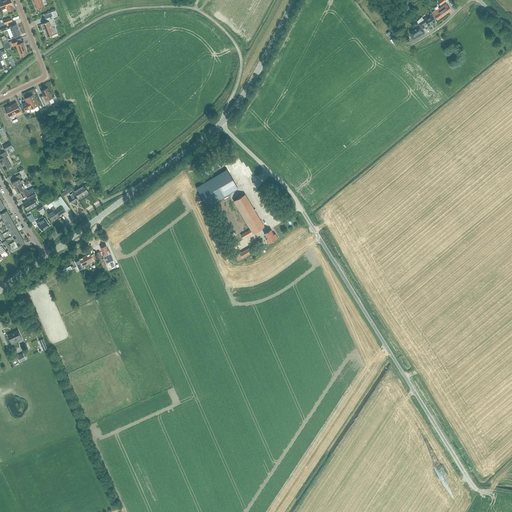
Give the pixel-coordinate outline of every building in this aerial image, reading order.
[(12,5),(13,5),(10,0),(3,0),(0,1),(0,3),(2,9),(6,8),(8,11),(14,9),(12,5)] [(42,0),(32,0),(36,10),(45,7),(42,0)] [(438,20),(451,10),(446,4),(434,12),(436,15),(435,16),(438,20)] [(423,20),(421,18),(417,22),(422,30),(425,28),(424,26),(427,24),(429,27),(436,22),(432,16),(433,16),(431,13),(429,15),(431,16),(428,19),(427,18),(423,20)] [(51,16),(45,19),(46,22),(42,24),(47,37),(54,34),(51,26),(55,24),(51,16)] [(17,24),(10,27),(14,37),(21,34),(17,24)] [(416,30),(411,32),(413,36),(421,31),(418,26),(415,28),(416,30)] [(397,33),(393,28),(386,33),(390,38),(397,33)] [(27,52),(24,42),(19,44),(18,41),(12,43),(13,46),(16,45),(20,55),(27,52)] [(43,95),(40,97),(45,106),(50,104),(49,100),(52,98),(52,96),(50,93),(47,88),(41,91),(43,95)] [(32,95),(25,99),(27,102),(23,104),(26,111),(30,109),(38,106),(32,95)] [(21,113),(16,103),(5,108),(9,117),(16,113),(17,115),(21,113)] [(0,155),(2,158),(0,159),(0,161),(4,170),(11,166),(6,156),(8,155),(6,151),(0,154),(0,155)] [(238,188),(233,180),(227,169),(197,187),(208,206),(238,188)] [(21,177),(20,174),(16,176),(15,174),(11,176),(14,181),(11,183),(14,188),(24,183),(23,180),(20,181),(19,179),(21,177)] [(25,189),(23,186),(28,183),(27,181),(24,183),(14,188),(17,193),(20,192),(22,194),(28,191),(26,188),(25,189)] [(89,193),(84,185),(74,191),(79,199),(89,193)] [(69,193),(70,195),(72,197),(68,199),(71,204),(78,199),(70,188),(66,190),(68,193),(69,193)] [(30,200),(23,203),(27,210),(37,205),(33,198),(36,196),(35,194),(28,197),(30,200)] [(264,227),(245,194),(234,201),(251,229),(241,235),(243,239),(253,233),(264,227)] [(53,211),(47,214),(52,221),(66,211),(65,211),(69,208),(61,196),(51,203),(53,206),(51,208),(53,211)] [(0,214),(3,220),(10,216),(7,211),(0,214)] [(13,221),(10,216),(3,220),(6,225),(13,221)] [(40,222),(37,224),(42,231),(50,225),(45,218),(42,220),(42,219),(39,220),(40,222)] [(16,227),(13,221),(6,225),(9,230),(16,227)] [(19,232),(16,227),(9,230),(12,236),(19,232)] [(274,235),(271,230),(264,233),(267,238),(266,239),(269,243),(278,238),(275,234),(274,235)] [(22,237),(19,232),(12,236),(15,241),(22,237)] [(25,243),(22,237),(15,241),(18,247),(25,243)] [(106,245),(101,247),(104,255),(107,254),(111,262),(113,261),(112,259),(113,259),(109,249),(108,250),(106,245)] [(242,259),(253,252),(250,247),(239,253),(242,259)] [(107,264),(105,258),(103,259),(100,252),(97,253),(103,266),(107,264)] [(80,270),(84,268),(83,266),(93,260),(90,253),(79,259),(80,260),(75,262),(80,270)] [(18,330),(8,335),(12,344),(18,341),(17,339),(21,337),(18,330)] [(44,350),(48,348),(43,338),(39,340),(44,350)] [(20,362),(26,359),(23,353),(17,356),(20,361),(20,362)]
